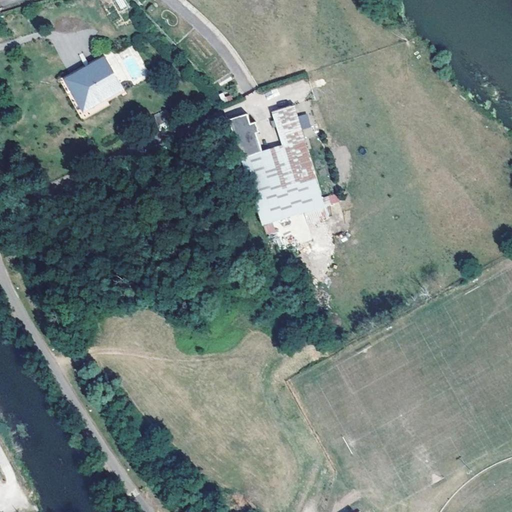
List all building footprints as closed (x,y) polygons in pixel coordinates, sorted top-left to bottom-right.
[(115,0),(120,9),(127,6),(124,0),(115,0)] [(89,67),(106,57),(105,54),(61,79),(85,120),(112,104),(110,101),(127,91),(125,87),(108,98),(107,96),(87,108),(71,80),(90,68),(89,67)] [(108,98),(125,87),(106,57),(89,67),(90,68),(71,80),(87,108),(107,96),(108,98)] [(160,127),(166,124),(160,112),(154,115),(160,127)] [(234,128),(252,122),(249,113),(231,118),(234,128)] [(257,120),(252,122),(234,128),(233,128),(264,224),(306,211),(324,206),(303,132),(300,135),(279,117),(271,126),(288,141),(292,145),(259,155),(258,151),(252,134),(261,131),(257,120)] [(288,141),(258,151),(259,155),(292,145),(288,141)] [(310,223),(328,217),(324,206),(306,211),(310,223)]
